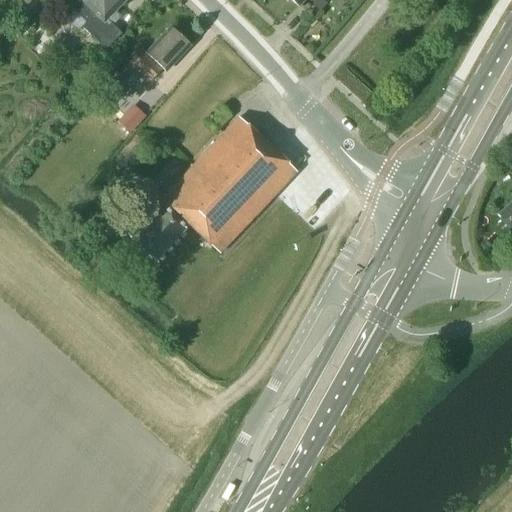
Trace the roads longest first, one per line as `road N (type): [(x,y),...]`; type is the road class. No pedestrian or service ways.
road 1 (primary): [(245,511),(408,236)]
road 2 (tertiary): [(408,236),(302,98),(207,0)]
road 3 (primary): [(408,236),(511,49)]
road 4 (unclassified): [(511,279),(479,287),(443,280),(408,236)]
